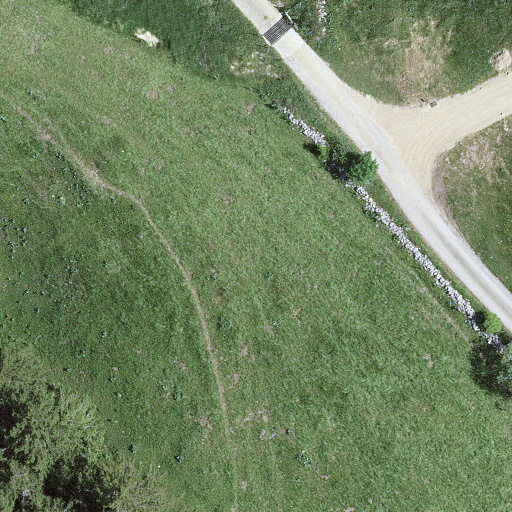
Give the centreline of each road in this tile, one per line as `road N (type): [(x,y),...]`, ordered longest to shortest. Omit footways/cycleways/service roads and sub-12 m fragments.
road 1 (track): [(511,319),(377,149)]
road 2 (track): [(377,149),(250,0)]
road 3 (track): [(377,149),(511,96)]
